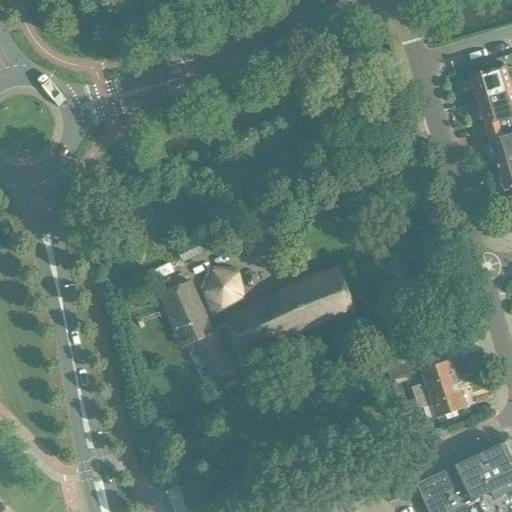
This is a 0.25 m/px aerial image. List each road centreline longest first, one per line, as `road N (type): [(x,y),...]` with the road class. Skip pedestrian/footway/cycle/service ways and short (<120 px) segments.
road 1 (residential): [(481,268),(417,59)]
road 2 (residential): [(199,72),(382,0)]
road 3 (residential): [(199,72),(65,98)]
road 4 (residential): [(73,123),(199,72)]
road 5 (secondary): [(81,405),(57,286)]
